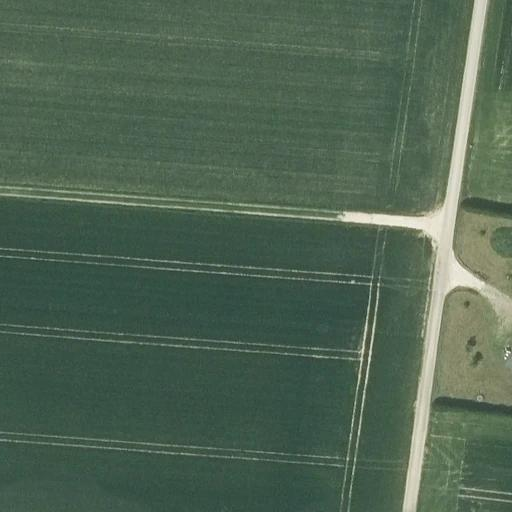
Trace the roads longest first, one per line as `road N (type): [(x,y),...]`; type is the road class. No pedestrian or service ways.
road 1 (track): [(481,0),(456,239),(414,511)]
road 2 (track): [(456,239),(0,200)]
